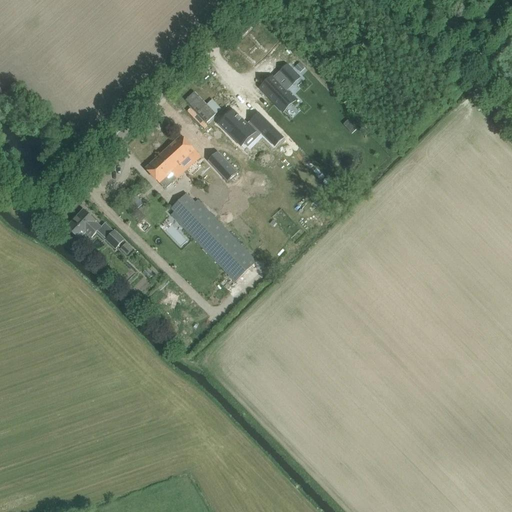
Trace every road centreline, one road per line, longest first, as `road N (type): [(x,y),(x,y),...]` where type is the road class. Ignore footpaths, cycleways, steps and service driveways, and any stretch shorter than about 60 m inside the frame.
road 1 (unclassified): [(0,201),(20,215),(45,206),(259,0)]
road 2 (unclassified): [(511,121),(396,0)]
